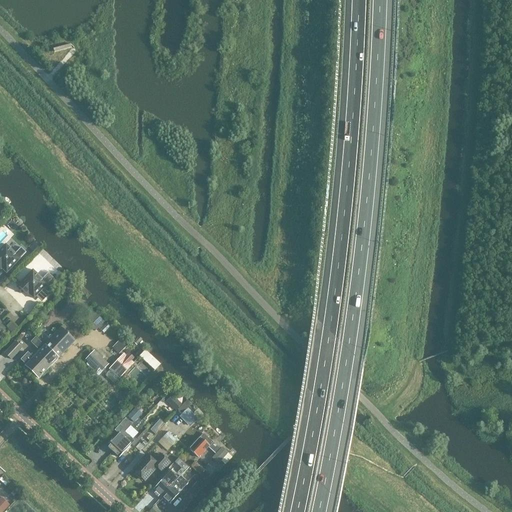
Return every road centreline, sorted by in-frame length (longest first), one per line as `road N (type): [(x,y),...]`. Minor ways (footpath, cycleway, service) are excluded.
road 1 (motorway): [(318,511),(353,309),(379,0)]
road 2 (motorway): [(358,0),(329,331),(297,511)]
road 3 (track): [(440,0),(412,363)]
road 4 (track): [(301,0),(270,310)]
road 5 (unclassified): [(123,511),(0,395)]
